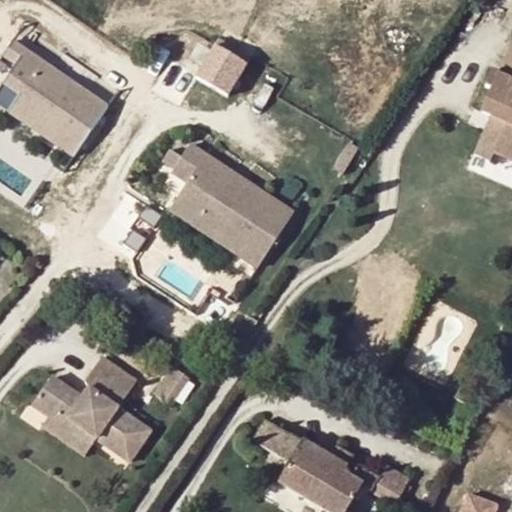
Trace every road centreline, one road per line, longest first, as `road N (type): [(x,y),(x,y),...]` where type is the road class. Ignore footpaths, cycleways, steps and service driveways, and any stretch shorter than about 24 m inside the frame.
road 1 (residential): [(435,93),(392,146),(377,228),(275,308),(132,511)]
road 2 (residential): [(246,122),(166,122),(131,145),(107,212),(0,327)]
